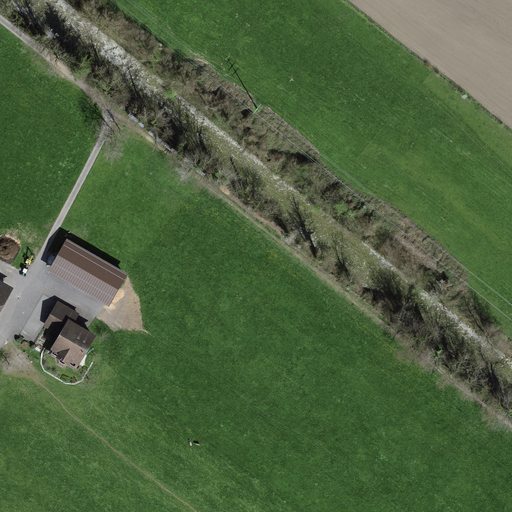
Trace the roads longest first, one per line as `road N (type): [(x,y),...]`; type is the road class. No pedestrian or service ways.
road 1 (track): [(0,341),(114,116)]
road 2 (track): [(0,24),(114,116)]
